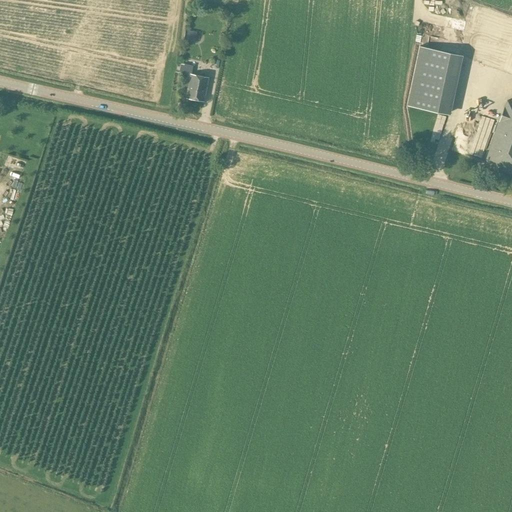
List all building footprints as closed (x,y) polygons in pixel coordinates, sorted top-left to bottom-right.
[(187,31),(185,42),(193,43),(195,32),(187,31)] [(447,114),(459,55),(420,47),(407,106),(447,114)] [(182,83),(188,84),(186,98),(204,101),(208,77),(184,73),(182,83)] [(511,101),(508,100),(486,163),(511,172),(511,101)] [(12,157),(9,169),(22,172),(26,160),(12,157)]
